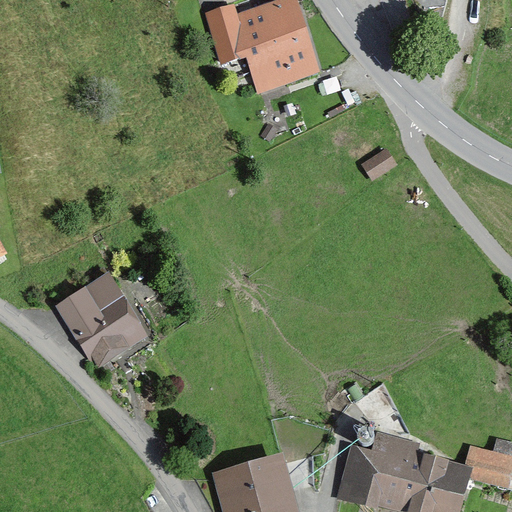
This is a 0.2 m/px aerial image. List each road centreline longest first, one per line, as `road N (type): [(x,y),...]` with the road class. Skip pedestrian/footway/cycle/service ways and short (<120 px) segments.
road 1 (residential): [(185,511),(105,401),(0,305)]
road 2 (secondary): [(331,0),(422,106),(511,166)]
